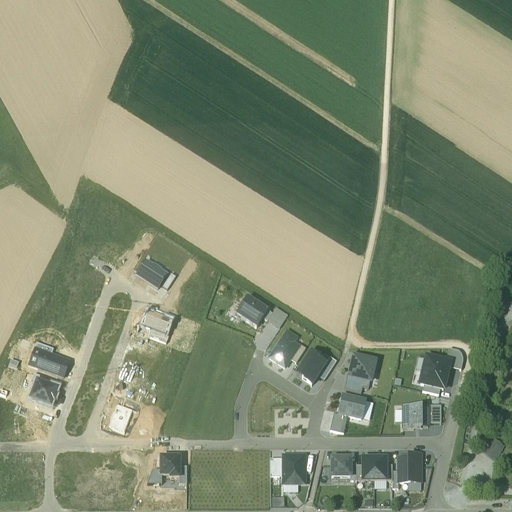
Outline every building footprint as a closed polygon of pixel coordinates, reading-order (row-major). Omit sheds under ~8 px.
[(145,262),(135,277),(157,292),(167,277),(160,273),(162,271),(152,264),(151,267),(145,262)] [(167,292),(176,279),(171,275),(162,289),(167,292)] [(247,299),(236,316),(256,330),(262,320),(267,313),(247,299)] [(276,310),(272,316),(267,323),(279,331),(287,318),(276,310)] [(262,320),(267,323),(272,316),(267,313),(262,320)] [(152,332),(164,336),(169,323),(162,320),(163,318),(154,314),(153,317),(149,315),(143,328),(152,332)] [(149,339),(166,346),(169,338),(164,336),(152,332),(149,339)] [(287,333),(269,360),(284,370),(290,362),(298,348),(293,345),(296,340),(287,333)] [(51,357),(53,351),(36,344),(34,351),(51,357)] [(298,348),(290,362),(296,365),(305,351),(300,347),(298,348)] [(456,352),(449,350),(445,364),(449,365),(448,368),(461,371),(463,362),(461,356),(459,353),(456,352)] [(69,363),(51,357),(34,351),(28,367),(63,380),(69,363)] [(302,380),(301,381),(311,388),(317,378),(325,366),(318,361),(319,360),(310,354),(296,376),(302,380)] [(415,370),(423,372),(427,359),(418,357),(415,370)] [(317,378),(324,382),(336,363),(329,358),(325,366),(317,378)] [(374,364),(353,359),(349,378),(348,379),(369,384),(374,364)] [(427,359),(423,372),(446,378),(448,368),(449,365),(445,364),(427,359)] [(423,372),(420,386),(423,386),(439,390),(442,391),(446,378),(423,372)] [(48,388),(50,382),(34,376),(32,381),(37,383),(48,388)] [(346,378),(343,392),(360,396),(362,389),(368,391),(369,384),(348,379),(349,378),(346,378)] [(57,391),(48,388),(37,383),(31,400),(51,408),(57,391)] [(439,390),(423,386),(422,393),(438,397),(439,390)] [(347,418),(361,421),(365,403),(342,398),(338,416),(347,418)] [(109,427),(124,433),(132,410),(118,405),(109,427)] [(427,409),(427,425),(440,425),(440,407),(427,407),(427,409)] [(427,409),(402,409),(402,431),(420,431),(420,429),(427,429),(427,425),(427,409)] [(343,435),(347,418),(333,415),(329,432),(343,435)] [(494,442),(486,449),(485,448),(484,449),(485,450),(482,452),(482,453),(493,462),(494,462),(502,448),(494,441),(494,442)] [(361,459),(381,458),(381,449),(361,449),(361,459)] [(398,460),(398,485),(420,485),(420,456),(407,457),(407,459),(398,460)] [(304,458),(283,458),(283,461),(283,479),(283,487),(298,487),(298,485),(304,485),(304,458)] [(179,481),(179,469),(179,460),(160,460),(160,473),(160,479),(161,479),(169,479),(169,481),(178,481),(179,481)] [(270,479),(283,479),(283,461),(270,461),(270,479)] [(350,461),(331,461),(331,479),(350,479),(350,466),(350,461)] [(362,461),(362,483),(374,483),(374,461),(362,461)] [(386,461),(374,461),(374,483),(386,483),(386,468),(386,461)] [(147,487),(161,487),(161,479),(160,479),(160,473),(152,473),(147,487)]
